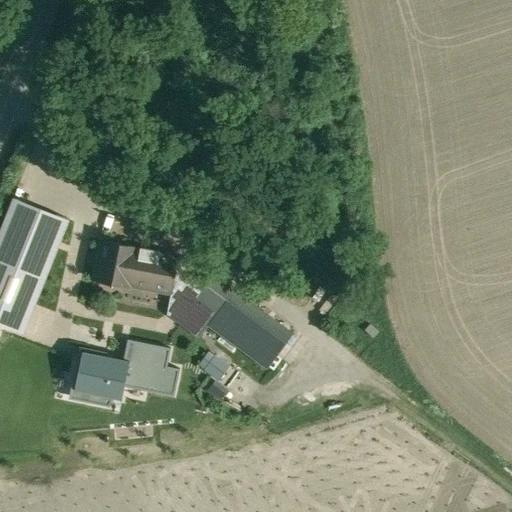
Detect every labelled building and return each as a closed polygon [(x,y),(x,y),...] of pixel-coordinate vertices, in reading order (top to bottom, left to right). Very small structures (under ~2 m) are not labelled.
[(0,237),(0,319),(30,331),(72,217),(15,196),(0,237)] [(179,254),(101,239),(93,279),(171,293),(167,312),(168,312),(200,335),(214,316),(194,301),(206,285),(177,265),(179,254)] [(278,324),(213,275),(206,285),(194,301),(214,316),(259,350),(278,324)] [(278,324),(259,350),(276,363),(295,336),(278,324)] [(114,396),(122,398),(124,384),(175,395),(180,367),(167,365),(171,347),(127,338),(123,358),(97,353),(98,350),(79,346),(68,398),(111,407),(114,396)] [(215,349),(202,360),(217,379),(231,367),(215,349)] [(223,399),(232,387),(218,378),(210,390),(223,399)]
